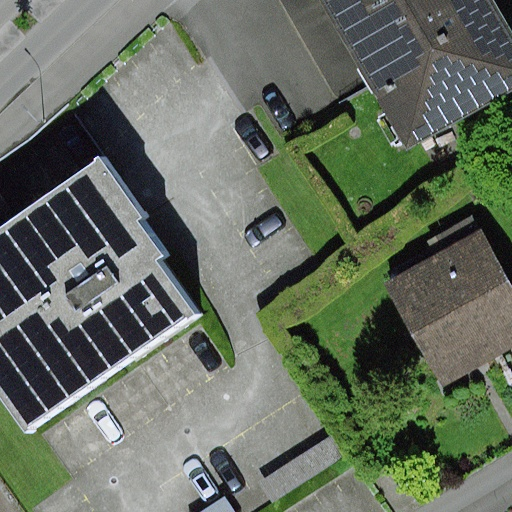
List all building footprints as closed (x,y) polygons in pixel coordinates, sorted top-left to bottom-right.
[(511,42),(488,0),(323,0),(406,147),(511,88),(511,42)] [(100,153),(0,223),(0,399),(25,435),(193,316),(155,264),(162,259),(135,221),(144,215),(100,153)] [(436,257),(388,281),(441,384),(511,347),(511,286),(475,215),(426,239),(436,257)] [(334,435),(262,483),(276,504),(348,456),(334,435)] [(233,511),(223,497),(201,511),(233,511)]
